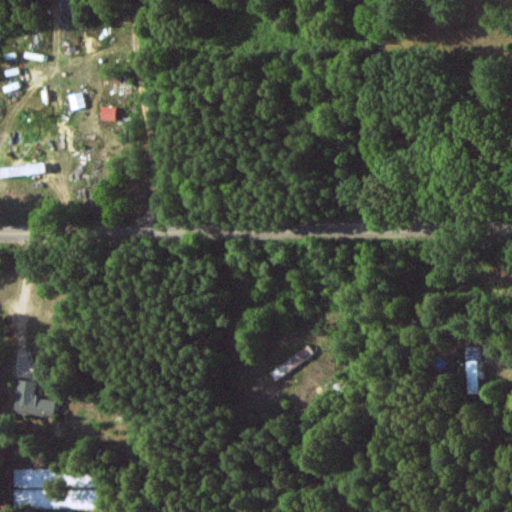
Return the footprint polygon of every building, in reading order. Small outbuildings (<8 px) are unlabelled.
[(74,0),(59,0),(60,12),(75,11),(74,0)] [(85,107),(82,92),(69,96),(72,110),(85,107)] [(117,108),(102,107),(101,120),(117,121),(117,108)] [(468,395),(480,395),(479,379),(484,379),(483,347),(467,347),(468,395)] [(54,417),(56,399),(35,397),(36,382),(19,381),(15,413),(54,417)]
